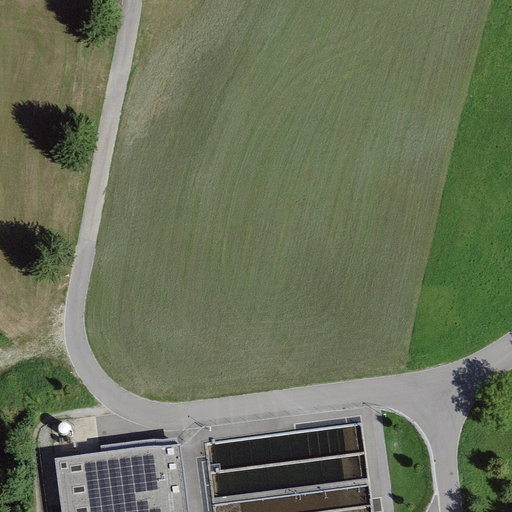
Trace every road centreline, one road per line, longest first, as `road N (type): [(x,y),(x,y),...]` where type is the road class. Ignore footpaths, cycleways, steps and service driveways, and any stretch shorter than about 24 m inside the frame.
road 1 (residential): [(450,511),(437,400),(364,394),(161,418),(116,402),(96,382),(80,346),(77,309),(132,0)]
road 2 (unknown): [(350,511),(344,465),(351,432),(437,400)]
